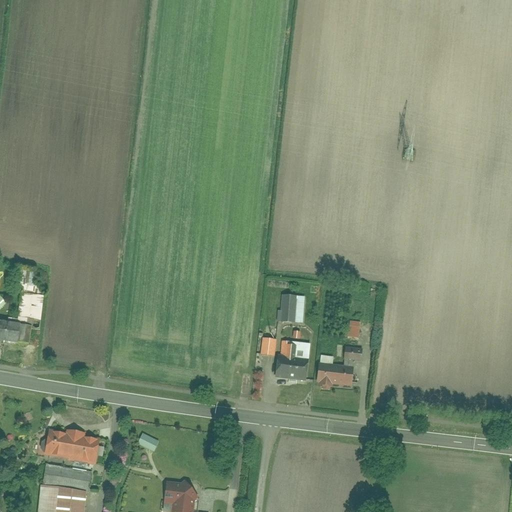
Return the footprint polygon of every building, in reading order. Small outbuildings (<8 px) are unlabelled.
[(24,327),(37,328),(41,288),(33,287),(35,274),(13,271),(11,290),(20,291),(16,326),(0,324),(0,340),(23,343),(24,327)] [(297,300),(282,301),(283,322),(297,321),(297,300)] [(348,321),(345,337),(358,340),(361,324),(348,321)] [(260,355),(275,357),(277,340),(263,338),(260,355)] [(274,361),(272,378),(301,382),(305,347),(284,344),(282,362),(274,361)] [(316,360),(313,384),(345,388),(348,362),(357,363),(359,349),(343,347),(340,370),(328,369),(329,362),(316,360)] [(94,438),(47,431),(44,452),(91,458),(94,438)] [(154,453),(159,442),(143,434),(138,445),(154,453)] [(82,511),(88,469),(49,463),(42,511),(82,511)] [(181,485),(166,483),(161,511),(192,511),(194,502),(197,500),(185,483),(181,485)]
